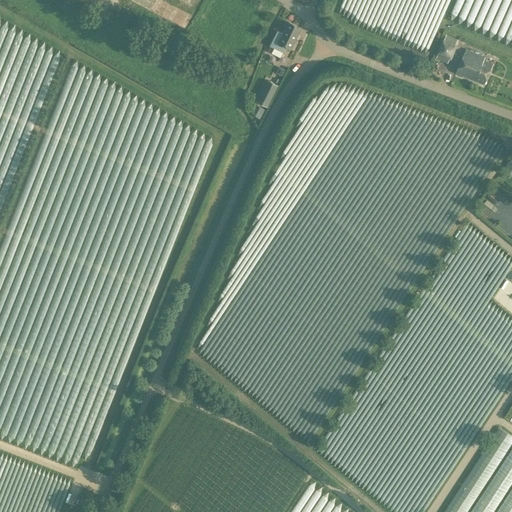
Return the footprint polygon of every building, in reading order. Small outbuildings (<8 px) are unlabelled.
[(301,28),(289,22),(283,33),(277,31),(270,45),(276,48),(283,52),(286,46),(291,49),(301,28)] [(443,40),(442,39),(436,54),(437,54),(435,59),(447,64),(449,58),(451,59),(456,45),(455,45),(458,40),(446,34),(443,40)] [(485,57),(466,49),(456,73),(483,85),(492,64),(483,60),(485,57)] [(267,80),(256,101),(267,107),(278,85),(267,80)] [(468,511),(511,434),(495,426),(447,511),(468,511)] [(511,444),(470,511),(491,511),(511,479),(511,444)] [(511,511),(511,485),(495,511),(511,511)]
